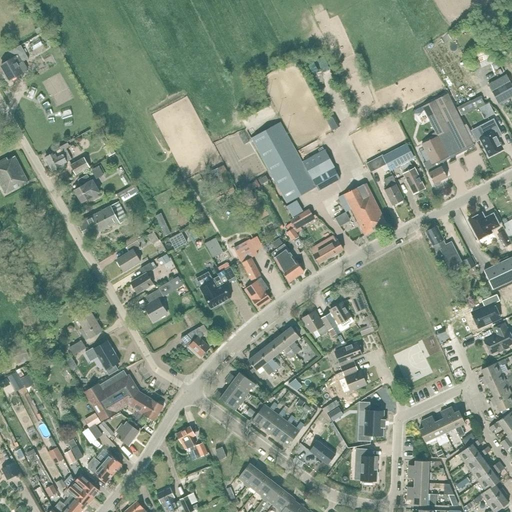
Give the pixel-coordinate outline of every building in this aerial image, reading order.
[(42,25),(34,30),(37,35),(45,30),(42,25)] [(47,32),(41,35),(45,40),(50,37),(47,32)] [(27,70),(23,62),(28,59),(21,46),(8,53),(12,59),(1,65),(10,81),(22,73),(27,70)] [(319,92),(326,89),(316,66),(320,64),(317,57),(307,61),(319,92)] [(495,97),(499,104),(511,96),(511,91),(510,88),(511,87),(511,86),(505,75),(488,85),(495,97)] [(335,118),(343,115),(335,97),(331,99),(327,90),(323,91),(335,118)] [(432,139),(443,159),(448,157),(448,156),(472,144),(447,94),(422,107),(437,136),(432,139)] [(470,100),(457,108),(461,116),(475,109),(470,100)] [(489,103),(483,106),(488,117),(494,114),(489,103)] [(332,117),(327,120),(333,130),(338,128),(332,117)] [(480,140),(489,156),(502,149),(493,132),(493,133),(492,131),(494,125),(490,118),(480,124),(484,131),(486,136),(480,140)] [(287,203),(315,187),(280,122),(251,138),(287,203)] [(105,135),(100,126),(92,130),(97,139),(105,135)] [(443,159),(432,139),(421,144),(429,160),(423,164),(425,167),(421,169),(425,176),(429,174),(434,184),(435,184),(435,185),(437,185),(440,184),(440,182),(439,181),(447,177),(441,166),(439,161),(443,159)] [(72,160),(66,149),(70,147),(68,143),(59,147),(60,150),(45,157),(52,170),(67,162),(72,160)] [(103,148),(109,157),(115,153),(110,144),(103,148)] [(382,157),(386,164),(389,171),(413,159),(405,144),(382,156),(382,157)] [(318,191),(340,179),(334,168),(325,150),(303,162),(318,191)] [(0,184),(5,194),(28,182),(14,156),(8,160),(7,158),(0,161),(0,184)] [(382,157),(382,156),(365,164),(370,172),(386,164),(382,157)] [(70,165),(76,175),(90,167),(84,157),(70,165)] [(217,168),(212,171),(215,176),(226,171),(223,165),(217,168)] [(104,175),(98,166),(91,170),(96,179),(104,175)] [(421,191),(425,189),(417,174),(414,168),(403,174),(406,179),(413,194),(415,194),(415,195),(416,195),(421,193),(421,192),(421,191)] [(92,180),(91,181),(87,175),(78,180),(82,186),(75,190),(82,203),(90,198),(91,201),(99,196),(98,193),(99,192),(92,180)] [(392,205),(403,200),(396,185),(394,180),(395,179),(393,176),(384,180),(387,187),(384,188),(392,205)] [(134,184),(116,194),(121,203),(135,195),(134,193),(138,191),(134,184)] [(351,209),(365,235),(386,224),(365,184),(338,197),(345,212),(351,209)] [(231,185),(226,188),(230,195),(235,192),(231,185)] [(254,196),(249,187),(241,192),(246,201),(254,196)] [(293,217),(303,211),(296,200),(286,206),(293,217)] [(87,239),(119,222),(120,224),(127,220),(118,202),(78,223),(87,239)] [(290,220),(291,223),(291,222),(295,230),(297,233),(302,230),(301,227),(298,224),(313,215),(309,210),(309,209),(291,220),(290,220)] [(345,211),(335,217),(339,225),(349,219),(345,211)] [(485,218),(482,213),(468,220),(478,240),(492,232),(491,231),(500,226),(493,214),(485,218)] [(160,214),(155,216),(164,237),(169,234),(160,214)] [(291,223),(285,226),(288,231),(287,232),(292,241),(298,237),(294,231),(295,230),(291,222),(291,223)] [(449,267),(461,261),(451,242),(445,244),(443,239),(436,226),(426,232),(436,252),(440,249),(449,267)] [(504,230),(496,234),(499,240),(507,236),(506,234),(504,230)] [(152,244),(158,241),(153,232),(147,236),(152,244)] [(187,243),(181,233),(170,239),(175,249),(187,243)] [(10,241),(8,237),(4,239),(2,236),(0,236),(0,246),(1,248),(9,244),(8,243),(10,241)] [(319,264),(343,250),(338,241),(336,242),(333,237),(311,250),(319,264)] [(134,253),(141,248),(146,246),(142,238),(137,241),(127,248),(130,252),(117,260),(124,272),(140,262),(134,253)] [(216,239),(204,245),(212,258),(223,252),(216,239)] [(260,276),(251,258),(258,254),(250,239),(236,246),(237,247),(234,249),(251,280),(260,276)] [(277,249),(297,277),(304,272),(296,260),(295,260),(284,244),(277,249)] [(289,282),(297,277),(277,249),(272,252),(281,270),(289,282)] [(169,259),(166,253),(156,259),(160,265),(169,259)] [(467,269),(474,265),(469,256),(463,259),(467,269)] [(511,257),(484,271),(492,289),(511,280),(511,257)] [(146,273),(153,269),(150,264),(150,263),(140,269),(144,275),(131,283),(137,294),(153,284),(146,273)] [(212,280),(199,287),(211,309),(231,298),(218,274),(211,278),(212,280)] [(183,285),(178,277),(170,281),(175,290),(183,285)] [(270,299),(264,291),(268,289),(260,278),(245,289),(258,308),(270,299)] [(167,314),(160,303),(165,300),(159,289),(146,296),(150,304),(146,307),(154,321),(167,314)] [(471,313),(477,326),(499,316),(494,304),(500,301),(497,294),(480,301),(484,308),(471,313)] [(359,295),(351,298),(357,312),(365,309),(359,295)] [(336,334),(342,330),(349,326),(345,320),(350,317),(342,303),(330,310),(332,313),(326,316),(332,328),(336,334)] [(86,340),(101,331),(88,309),(76,316),(83,328),(79,330),(86,340)] [(326,316),(320,320),(314,311),(302,318),(311,333),(317,330),(320,336),(327,332),(327,331),(332,328),(326,316)] [(508,346),(511,343),(511,338),(508,329),(507,330),(504,323),(493,328),(496,335),(484,341),(490,354),(492,353),(493,355),(508,348),(508,346)] [(353,327),(355,333),(367,331),(365,324),(353,327)] [(201,357),(209,348),(199,339),(201,337),(204,335),(199,327),(180,338),(184,344),(188,348),(190,346),(201,357)] [(281,335),(296,354),(301,350),(297,345),(297,346),(293,342),(299,337),(291,327),(281,335)] [(290,359),(296,354),(281,335),(270,344),(278,354),(283,349),(287,353),(286,354),(290,359)] [(210,345),(215,342),(212,336),(206,339),(210,345)] [(73,355),(85,348),(81,341),(69,348),(73,355)] [(107,341),(92,351),(104,372),(120,362),(107,341)] [(342,372),(355,366),(353,360),(362,356),(357,343),(334,352),(337,358),(342,372)] [(272,359),(278,354),(270,344),(259,352),(274,371),(279,367),(276,362),(275,362),(272,359)] [(30,360),(25,347),(11,352),(16,365),(30,360)] [(272,372),(274,371),(259,352),(248,361),(256,371),(262,366),(265,370),(265,371),(268,375),(272,372)] [(65,361),(71,370),(77,367),(71,357),(65,361)] [(483,382),(502,373),(499,366),(501,365),(502,366),(507,363),(505,359),(481,370),(484,376),(481,378),(483,382)] [(41,365),(44,370),(52,364),(49,360),(41,365)] [(350,391),(366,385),(361,372),(358,373),(355,366),(342,372),(350,391)] [(85,393),(102,421),(129,404),(131,406),(155,421),(159,413),(163,406),(139,392),(129,375),(127,376),(124,372),(123,371),(100,386),(99,384),(85,393)] [(7,377),(11,383),(15,391),(25,387),(16,372),(7,377)] [(227,378),(248,393),(252,387),(254,388),(256,385),(239,373),(235,378),(230,374),(227,378)] [(511,380),(511,375),(507,378),(508,379),(505,380),(502,373),(483,382),(484,386),(488,384),(491,391),(511,380)] [(26,388),(33,384),(28,375),(21,379),(26,388)] [(0,387),(1,389),(11,383),(7,377),(0,380),(0,387)] [(244,399),(248,393),(227,378),(225,381),(230,385),(226,390),(243,403),(245,400),(244,399)] [(296,380),(289,385),(297,391),(302,387),(296,380)] [(492,402),(511,394),(508,387),(511,386),(511,387),(511,386),(511,380),(491,391),(493,397),(490,398),(492,402)] [(241,405),(243,403),(226,390),(222,395),(217,391),(214,395),(235,411),(239,405),(241,405)] [(511,395),(511,394),(492,402),(494,407),(497,405),(500,412),(511,406),(511,395)] [(299,400),(296,405),(300,408),(304,403),(299,400)] [(325,407),(328,412),(339,405),(336,400),(325,407)] [(260,429),(261,428),(273,411),(277,405),(274,403),(269,408),(264,405),(259,411),(252,421),(258,426),(257,427),(260,429)] [(359,425),(358,441),(370,441),(370,435),(382,435),(383,427),(385,427),(385,420),(383,420),(383,412),(369,411),(369,403),(360,403),(359,411),(365,411),(365,426),(359,425)] [(305,404),(301,410),(306,413),(310,408),(305,404)] [(465,421),(458,409),(454,411),(451,405),(445,408),(455,426),(454,427),(459,438),(465,435),(459,424),(465,421)] [(338,408),(329,414),(333,421),(343,415),(338,408)] [(445,431),(454,427),(455,426),(445,408),(440,411),(443,417),(439,419),(445,431)] [(249,409),(245,414),(250,417),(254,412),(249,409)] [(273,411),(261,428),(267,432),(266,433),(269,436),(270,434),(282,418),(286,412),(282,409),(278,415),(273,411)] [(505,431),(511,425),(511,411),(489,428),(492,432),(500,425),(505,431)] [(97,439),(102,435),(96,425),(101,422),(95,414),(84,420),(90,429),(97,439)] [(445,431),(439,419),(435,421),(432,415),(426,418),(435,436),(438,440),(436,441),(439,446),(440,446),(448,442),(449,441),(444,432),(445,431)] [(278,442),(279,441),(291,424),(295,418),(291,416),(287,422),(282,418),(270,434),(276,438),(275,440),(278,442)] [(419,429),(426,441),(435,436),(426,418),(420,421),(424,427),(419,429)] [(109,438),(114,434),(104,422),(99,426),(109,438)] [(287,449),(287,448),(304,425),(300,422),(296,427),(291,424),(279,441),(284,445),(283,446),(287,449)] [(128,445),(139,432),(126,423),(124,426),(122,424),(116,431),(118,433),(116,436),(128,445)] [(502,447),(511,439),(511,425),(505,431),(509,436),(500,443),(502,447)] [(190,427),(177,434),(182,443),(185,450),(195,444),(192,437),(195,436),(190,427)] [(461,440),(465,445),(470,441),(466,436),(461,440)] [(52,437),(48,439),(53,449),(57,447),(52,437)] [(476,447),(484,442),(485,441),(483,437),(459,453),(466,463),(480,453),(476,447)] [(83,457),(77,446),(73,439),(70,441),(67,442),(71,449),(77,460),(83,457)] [(511,439),(502,447),(505,450),(511,444),(511,439)] [(317,441),(309,451),(327,465),(335,455),(317,441)] [(207,454),(202,443),(196,446),(200,457),(207,454)] [(110,445),(106,447),(114,457),(118,454),(110,445)] [(445,454),(450,451),(447,445),(442,448),(445,454)] [(483,456),(491,451),(492,450),(489,446),(480,453),(466,463),(473,472),(487,462),(483,456)] [(64,460),(57,447),(53,449),(48,452),(54,465),(64,460)] [(220,460),(227,457),(222,447),(215,450),(220,460)] [(356,449),(355,461),(361,462),(360,481),(364,481),(364,483),(372,483),(372,481),(376,481),(377,457),(371,457),(372,450),(356,449)] [(400,459),(407,458),(406,449),(399,450),(400,459)] [(32,463),(38,459),(33,450),(26,454),(29,460),(30,459),(32,463)] [(76,461),(70,450),(64,454),(70,465),(76,461)] [(101,455),(97,460),(114,474),(122,465),(110,455),(106,460),(101,455)] [(94,457),(87,464),(88,468),(94,474),(95,475),(106,484),(114,474),(97,460),(94,457)] [(246,486),(258,470),(253,466),(257,461),(253,458),(238,478),(244,483),(243,484),(246,486)] [(429,472),(430,462),(430,460),(416,460),(415,465),(409,465),(408,471),(429,472)] [(479,481),(502,465),(500,461),(491,468),(487,462),(473,472),(479,481)] [(19,473),(14,463),(2,469),(7,479),(19,473)] [(496,475),(504,469),(505,469),(502,465),(479,481),(485,490),(486,491),(495,484),(500,481),(496,475)] [(179,476),(182,483),(204,473),(201,467),(179,476)] [(256,492),(271,471),(267,469),(263,474),(258,470),(246,486),(249,489),(250,487),(256,492)] [(263,500),(275,483),(270,479),(275,474),(271,471),(256,492),(261,496),(261,498),(263,500)] [(428,482),(429,472),(408,471),(408,477),(415,478),(415,482),(428,482)] [(82,476),(76,483),(93,498),(99,491),(82,476)] [(66,486),(61,479),(56,483),(60,490),(66,486)] [(93,498),(76,483),(74,482),(67,490),(67,491),(85,507),(93,498)] [(273,505),(288,485),(284,482),(280,487),(275,483),(263,500),(266,502),(267,501),(273,505)] [(428,493),(428,482),(415,482),(414,487),(407,486),(407,491),(407,493),(428,493)] [(57,492),(52,484),(45,488),(50,497),(57,492)] [(443,495),(447,495),(453,495),(449,484),(444,484),(443,495)] [(488,503),(505,491),(502,487),(499,489),(495,484),(486,491),(485,490),(473,499),(476,504),(481,500),(481,499),(483,497),(488,503)] [(282,511),(293,498),(293,497),(288,493),(292,488),(288,485),(273,505),(279,510),(278,511),(279,511),(282,511)] [(46,498),(40,487),(33,490),(39,502),(46,498)] [(235,498),(230,487),(226,489),(231,500),(235,498)] [(170,488),(156,495),(161,504),(165,511),(169,511),(178,508),(183,506),(185,511),(191,511),(194,511),(193,510),(192,506),(191,505),(187,496),(180,500),(175,502),(173,498),(174,498),(170,488)] [(67,491),(67,490),(65,489),(62,493),(68,498),(63,503),(73,511),(81,511),(85,507),(67,491)] [(495,511),(508,503),(504,497),(507,495),(505,491),(488,503),(492,509),(489,511),(489,510),(486,511),(495,511)] [(428,494),(428,493),(407,493),(407,499),(414,499),(413,504),(427,505),(435,506),(436,494),(428,494)] [(447,495),(452,506),(458,506),(453,495),(447,495)] [(232,501),(235,506),(241,503),(237,498),(232,501)] [(294,511),(300,505),(294,501),(295,500),(293,498),(282,511),(294,511)] [(73,511),(63,503),(60,501),(53,509),(55,511),(73,511)] [(145,511),(137,502),(126,511),(124,511),(145,511)]
